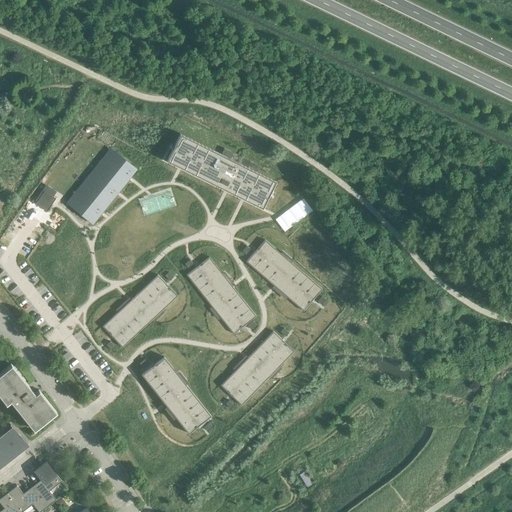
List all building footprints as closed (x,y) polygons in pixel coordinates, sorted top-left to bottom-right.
[(180,134),(166,160),(262,208),(275,181),(180,134)] [(116,153),(72,208),(92,224),(137,169),(116,153)] [(44,191),(35,204),(47,212),(55,198),(44,191)] [(303,199),(279,217),(288,229),(312,212),(303,199)] [(265,240),(246,262),(274,286),(276,283),(290,295),(287,297),(303,311),(322,289),(294,265),(292,268),(278,256),(280,253),(265,240)] [(246,246),(242,251),(246,255),(250,249),(246,246)] [(209,257),(186,275),(209,304),(212,301),(223,316),(220,318),(233,334),(256,316),(233,287),(230,290),(219,275),(222,273),(209,257)] [(190,260),(184,264),(188,268),(193,264),(190,260)] [(168,272),(165,276),(169,281),(173,277),(168,272)] [(117,312),(102,326),(122,347),(149,322),(146,320),(160,308),(162,310),(177,296),(158,275),(131,300),(133,302),(120,315),(117,312)] [(322,296),(317,301),(321,305),(326,300),(322,296)] [(253,321),(247,325),(250,329),(256,325),(253,321)] [(284,328),(280,332),(285,337),(289,333),(284,328)] [(235,371),(220,385),(241,405),(266,379),(264,377),(277,364),(279,366),(294,351),(273,331),(247,357),(250,360),(237,373),(235,371)] [(110,341),(106,345),(111,350),(115,347),(110,341)] [(164,357),(141,374),(164,403),(167,401),(178,415),(175,417),(188,434),(211,416),(188,387),(185,389),(174,375),(176,373),(164,357)] [(145,359),(139,363),(142,367),(148,363),(145,359)] [(11,364),(1,372),(0,372),(0,396),(6,403),(12,398),(18,406),(16,408),(33,429),(56,411),(38,390),(34,393),(11,364)] [(229,400),(225,404),(230,409),(234,405),(229,400)] [(209,423),(204,427),(207,431),(213,427),(209,423)] [(28,443),(13,427),(4,434),(18,451),(28,443)] [(18,451),(4,434),(0,437),(0,446),(9,458),(18,451)] [(9,458),(0,446),(0,463),(1,465),(9,458)] [(42,479),(40,480),(32,487),(48,506),(56,500),(49,491),(62,481),(46,463),(35,471),(42,479)] [(17,486),(8,493),(22,511),(33,504),(38,511),(40,511),(48,506),(32,487),(23,494),(17,486)] [(22,511),(8,493),(0,498),(0,502),(4,508),(0,511),(22,511)] [(56,503),(56,504),(61,509),(65,506),(65,504),(62,499),(56,503)]
